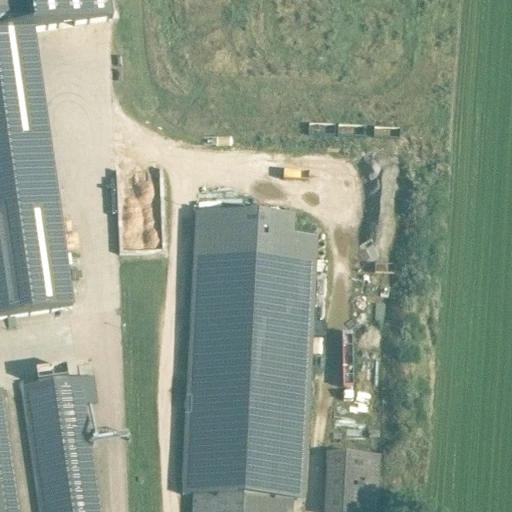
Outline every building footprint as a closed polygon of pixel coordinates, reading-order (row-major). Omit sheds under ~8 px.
[(0,0),(0,17),(27,14),(30,34),(112,22),(108,0),(0,0)] [(186,114),(202,115),(205,65),(189,64),(186,114)] [(39,232),(39,231),(36,212),(0,217),(0,320),(70,311),(58,229),(39,232)] [(182,497),(193,497),(192,511),(290,511),(291,502),(304,503),(316,240),(290,239),(290,220),(194,216),(182,497)] [(381,278),(382,258),(369,258),(368,280),(360,280),(359,293),(381,294),(382,278),(381,278)] [(41,511),(98,511),(80,379),(23,387),(41,511)] [(0,511),(18,511),(1,390),(0,390),(0,511)] [(324,511),(374,511),(377,458),(327,456),(324,511)]
